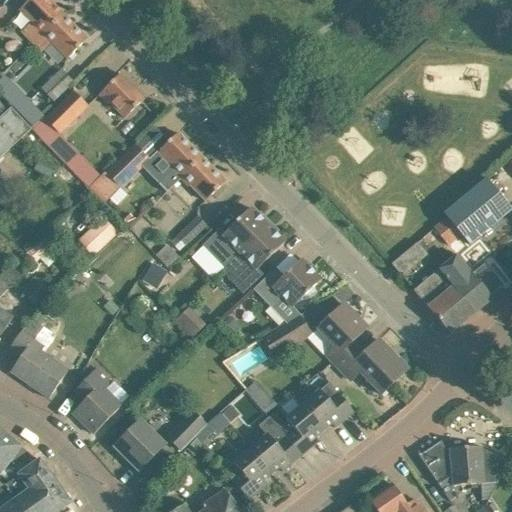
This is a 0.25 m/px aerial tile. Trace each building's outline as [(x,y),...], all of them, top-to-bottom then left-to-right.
[(53,25),(56,22),(64,15),(48,0),(29,0),(19,10),(31,22),(21,32),(33,45),(53,25)] [(87,39),(64,15),(56,22),(53,25),(33,45),(40,52),(49,44),(50,45),(52,43),(67,59),(87,39)] [(73,82),(61,69),(40,89),(53,102),(73,82)] [(109,103),(124,119),(145,99),(121,74),(99,95),(107,104),(109,103)] [(72,91),(44,119),(60,136),(88,107),(72,91)] [(10,107),(0,116),(0,158),(31,130),(30,129),(10,107)] [(32,127),(30,129),(31,130),(89,188),(100,177),(60,136),(44,119),(32,127)] [(166,192),(180,179),(202,158),(178,133),(158,153),(160,155),(149,166),(163,180),(158,184),(166,192)] [(106,175),(109,178),(120,189),(150,160),(135,146),(106,175)] [(190,186),(205,202),(225,182),(202,158),(180,179),(188,187),(190,186)] [(434,230),(446,245),(460,234),(469,245),(511,210),(486,179),(444,214),(448,219),(434,230)] [(222,236),(231,245),(220,257),(228,264),(268,226),(251,208),(222,236)] [(118,235),(104,218),(78,242),(93,258),(118,235)] [(198,219),(171,243),(179,251),(206,227),(198,219)] [(268,226),(228,264),(237,274),(248,263),(256,271),(284,243),(268,226)] [(39,259),(47,250),(49,248),(41,240),(39,239),(25,254),(35,263),(39,259)] [(427,255),(417,243),(391,264),(401,277),(427,255)] [(167,269),(172,266),(180,258),(168,245),(155,256),(167,269)] [(452,284),(475,311),(491,298),(489,296),(502,286),(485,264),(472,275),(453,253),(442,262),(445,265),(440,269),(452,284)] [(0,296),(0,297),(31,264),(20,255),(0,276),(0,296)] [(273,310),(284,299),(292,308),(321,280),(301,260),(283,277),(275,269),(253,290),(273,310)] [(167,272),(152,263),(142,281),(156,290),(167,272)] [(449,334),(475,311),(452,284),(440,269),(413,291),(427,308),(449,334)] [(119,309),(110,300),(103,308),(112,316),(119,309)] [(154,313),(143,303),(134,312),(145,323),(154,313)] [(353,342),(364,331),(367,328),(343,304),(329,318),(317,330),(333,347),(323,356),(330,363),(352,342),(353,342)] [(0,336),(13,318),(0,308),(0,336)] [(204,324),(188,309),(179,318),(177,320),(194,336),(205,325),(204,324)] [(237,322),(230,316),(223,324),(229,330),(237,322)] [(299,316),(262,339),(273,357),(310,335),(299,316)] [(21,332),(9,350),(20,358),(10,373),(48,399),(68,371),(41,352),(44,348),(33,340),(42,327),(31,319),(21,332)] [(364,354),(353,342),(352,342),(330,363),(348,382),(359,371),(381,395),(407,370),(405,368),(406,365),(399,359),(396,359),(378,340),(364,354)] [(111,384),(96,369),(74,391),(84,401),(72,414),(93,435),(121,406),(105,391),(111,384)] [(260,381),(249,388),(264,413),(275,406),(260,381)] [(335,428),(344,420),(353,412),(329,383),(303,405),(323,429),(331,423),(335,428)] [(303,405),(285,419),(287,421),(278,429),(300,456),(319,441),(315,436),(323,429),(303,405)] [(230,423),(239,415),(231,406),(222,414),(230,423)] [(180,450),(205,424),(191,411),(166,437),(180,450)] [(258,427),(266,436),(250,449),(271,473),(278,467),(282,472),(300,456),(278,429),(268,418),(258,427)] [(139,471),(145,464),(164,445),(140,422),(115,447),(139,471)] [(197,436),(208,445),(214,437),(203,428),(197,436)] [(1,433),(0,433),(0,473),(14,457),(21,448),(1,433)] [(480,501),(488,501),(508,462),(491,454),(481,455),(481,448),(450,450),(445,453),(440,445),(443,442),(442,440),(418,455),(449,502),(460,495),(454,487),(480,485),(480,501)] [(14,457),(0,473),(0,476),(8,482),(16,476),(27,491),(35,486),(54,511),(58,511),(68,506),(68,501),(50,475),(39,461),(38,461),(21,448),(14,457)] [(248,500),(257,492),(267,485),(263,480),(271,473),(250,449),(224,471),(248,500)] [(27,491),(16,476),(8,482),(4,485),(11,495),(14,500),(27,491)] [(425,511),(418,501),(416,503),(414,500),(407,506),(392,484),(368,500),(376,511),(425,511)] [(4,485),(0,488),(0,503),(11,495),(4,485)] [(22,511),(54,511),(35,486),(27,491),(14,500),(22,511)] [(185,511),(182,507),(174,511),(239,511),(226,491),(202,506),(204,510),(200,511),(185,511)] [(22,511),(14,500),(1,510),(0,510),(0,511),(22,511)]
